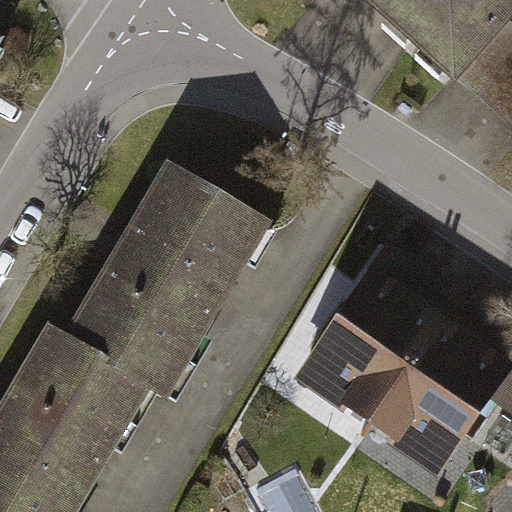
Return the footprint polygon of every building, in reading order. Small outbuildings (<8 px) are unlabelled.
[(501,0),(363,0),(443,66),(463,44),(501,0)] [(511,0),(501,0),(463,44),(506,83),(511,77),(511,0)] [(266,220),(155,158),(53,337),(139,387),(165,399),(266,220)] [(340,404),(364,422),(440,310),(387,273),(400,253),(385,243),(303,361),(341,387),(340,404)] [(440,310),(364,422),(385,437),(405,431),(441,456),(511,354),(511,328),(507,325),(493,346),(440,310)] [(65,511),(139,387),(53,337),(26,321),(0,366),(0,511),(65,511)]
